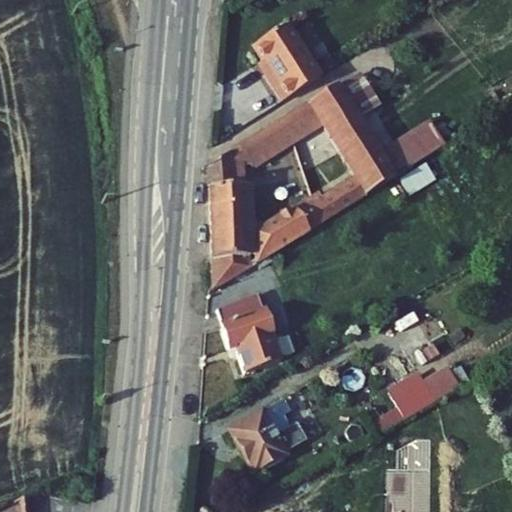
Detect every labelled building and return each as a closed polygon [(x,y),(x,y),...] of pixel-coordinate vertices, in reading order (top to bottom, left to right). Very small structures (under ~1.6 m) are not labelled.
[(326,70),(293,19),(258,41),(274,65),(270,68),(287,95),(326,70)] [(344,74),(312,94),(358,169),(326,188),(322,180),(255,221),(258,253),(399,168),(344,74)] [(241,137),(214,154),(214,176),(249,173),(249,163),(254,160),(241,137)] [(428,166),(401,178),(408,194),(435,182),(428,166)] [(249,173),(214,176),(213,281),(250,258),(249,173)] [(266,283),(218,303),(233,344),(241,340),(250,367),(286,352),(263,294),(269,292),(266,283)] [(402,399),(408,412),(440,394),(425,365),(393,383),(402,399)] [(281,392),(224,423),(248,468),(285,449),(282,445),(303,433),(294,417),(287,420),(281,410),(288,406),(281,392)] [(408,412),(402,399),(379,412),(385,424),(408,412)] [(326,511),(310,483),(284,498),(291,511),(326,511)] [(291,511),(284,498),(258,511),(291,511)]
